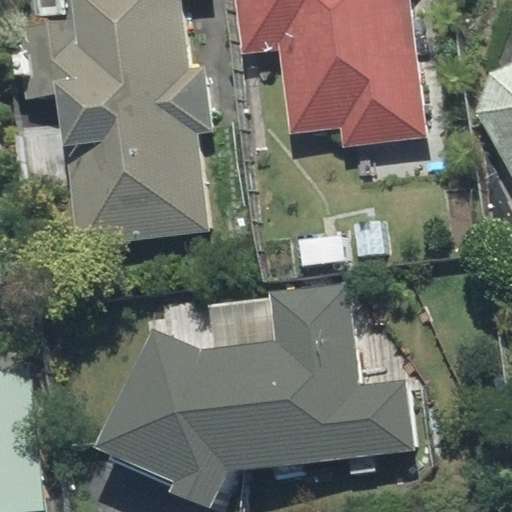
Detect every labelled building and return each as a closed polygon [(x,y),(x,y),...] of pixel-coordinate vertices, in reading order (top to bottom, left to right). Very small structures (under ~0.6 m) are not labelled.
[(203,70),(196,2),(215,0),(96,0),(99,22),(58,26),(64,94),(84,92),(99,246),(220,234),(210,136),(232,134),(225,67),(203,70)] [(262,0),(268,51),(291,48),(301,135),(352,130),(354,148),(437,139),(421,0),(262,0)] [(511,84),(502,114),(511,135),(511,84)] [(365,294),(288,302),(292,346),(245,351),(173,329),(131,467),(253,504),(264,469),(428,452),(421,381),(374,385),(365,294)] [(0,511),(57,511),(71,510),(47,363),(0,370),(0,511)]
